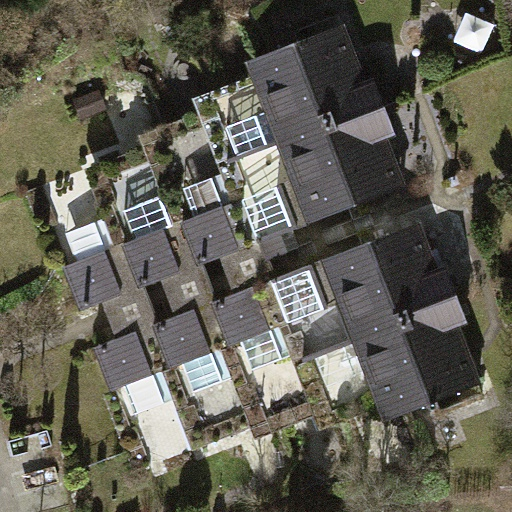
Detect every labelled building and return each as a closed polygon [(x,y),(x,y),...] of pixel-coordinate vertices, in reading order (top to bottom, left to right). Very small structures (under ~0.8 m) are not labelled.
[(262,72),(289,144),(385,107),(375,81),(365,85),(342,25),(256,58),(262,72)] [(262,72),(202,95),(207,109),(258,241),(318,218),(289,144),(262,72)] [(289,144),(318,218),(404,185),(386,136),(394,133),(385,107),(289,144)] [(149,131),(153,142),(200,264),(258,241),(207,109),(149,131)] [(66,266),(81,309),(200,264),(153,142),(94,166),(120,235),(115,248),(66,266)] [(419,224),(331,257),(359,330),(456,294),(447,268),(437,272),(419,224)] [(331,257),(273,279),(323,413),(329,426),(388,404),(359,330),(331,257)] [(273,279),(215,301),(261,423),(265,434),(323,413),(273,279)] [(456,294),(359,330),(388,404),(393,417),(425,405),(429,413),(440,409),(437,399),(480,383),(457,324),(466,320),(456,294)] [(215,301),(96,345),(113,390),(126,385),(137,414),(183,397),(202,446),(261,423),(215,301)]
